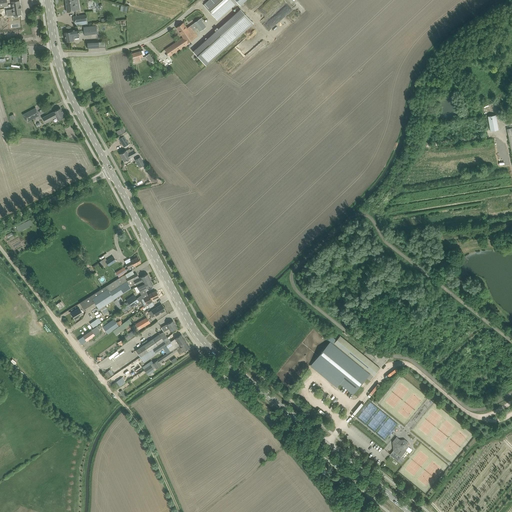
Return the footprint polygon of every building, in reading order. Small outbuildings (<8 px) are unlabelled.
[(18,15),(21,14),(21,10),(21,9),(20,6),(21,6),(21,5),(20,5),(20,0),(11,2),(12,9),(10,9),(11,15),(13,15),(14,15),(14,18),(18,17),(18,15)] [(74,0),(65,0),(67,12),(72,11),(76,11),(76,10),(80,10),(79,5),(75,6),(74,0)] [(207,2),(204,5),(217,20),(240,0),(209,0),(209,1),(207,2)] [(240,9),(193,52),(206,66),(253,24),(240,9)] [(202,18),(194,23),(200,31),(206,27),(202,21),(204,20),(202,18)] [(183,37),(165,50),(170,57),(188,44),(187,43),(197,36),(190,26),(187,28),(183,23),(176,27),(183,37)] [(96,26),(83,27),(84,35),(95,34),(97,34),(96,26)] [(69,32),(64,33),(66,42),(74,40),(73,39),(79,38),(78,29),(69,30),(69,32)] [(15,53),(13,53),(14,61),(18,61),(21,61),(22,62),(26,62),(26,61),(26,50),(26,49),(15,50),(15,53)] [(131,54),(133,59),(134,63),(141,61),(140,58),(143,57),(141,51),(131,54)] [(149,54),(145,56),(149,63),(153,60),(151,57),(149,54)] [(35,108),(23,114),(27,122),(39,115),(35,108)] [(60,108),(56,110),(42,117),(45,122),(56,116),(58,120),(65,116),(60,108)] [(488,116),(491,131),(499,130),(496,115),(488,116)] [(119,138),(119,139),(121,142),(124,147),(128,144),(129,144),(126,140),(130,137),(130,136),(128,133),(119,138)] [(126,150),(120,154),(124,161),(136,154),(134,150),(128,153),(126,150)] [(139,167),(144,165),(140,158),(135,160),(139,167)] [(17,229),(19,233),(35,224),(32,220),(17,229)] [(43,234),(45,239),(53,235),(50,230),(43,234)] [(82,248),(74,252),(77,257),(84,253),(82,248)] [(101,261),(99,262),(101,266),(103,265),(105,267),(108,265),(109,266),(116,261),(113,256),(107,260),(105,258),(101,261)] [(116,272),(108,277),(111,283),(119,278),(128,273),(126,270),(129,269),(129,271),(131,270),(135,268),(134,266),(141,262),(138,257),(133,259),(131,260),(131,261),(126,264),(125,267),(124,267),(116,272)] [(136,272),(126,278),(128,283),(134,280),(136,284),(137,286),(150,279),(148,274),(139,278),(139,277),(136,272)] [(106,286),(80,303),(84,310),(95,303),(99,309),(117,297),(131,288),(128,283),(126,278),(124,275),(128,273),(119,278),(111,283),(106,286)] [(150,279),(137,286),(138,287),(138,288),(140,292),(149,287),(153,285),(150,279)] [(141,300),(141,301),(143,306),(144,307),(147,305),(148,305),(147,304),(153,302),(152,300),(154,299),(159,297),(157,294),(158,294),(158,293),(157,291),(156,291),(151,293),(149,294),(149,295),(148,295),(141,300)] [(137,298),(134,294),(126,300),(127,301),(126,302),(125,303),(127,305),(139,297),(139,296),(137,298)] [(129,304),(132,307),(141,300),(139,297),(129,304)] [(119,309),(122,307),(117,299),(114,301),(119,309)] [(62,301),(56,303),(58,309),(64,307),(62,301)] [(162,304),(158,307),(149,312),(152,318),(165,310),(162,304)] [(79,308),(71,313),(75,319),(83,314),(79,308)] [(89,323),(92,328),(101,322),(98,317),(89,323)] [(134,332),(150,322),(147,317),(131,327),(133,330),(124,336),(127,340),(136,334),(134,332)] [(118,326),(113,319),(104,325),(109,333),(118,326)] [(171,331),(173,330),(177,328),(173,320),(161,327),(163,331),(169,328),(171,331)] [(91,330),(83,336),(87,341),(95,335),(100,332),(96,326),(91,330)] [(159,334),(136,350),(140,357),(164,341),(163,340),(167,337),(165,334),(161,337),(159,334)] [(170,345),(167,347),(170,351),(171,351),(173,349),(176,347),(186,341),(181,334),(177,337),(170,342),(171,343),(172,344),(170,345)] [(86,342),(90,347),(98,341),(94,336),(86,342)] [(330,341),(311,365),(318,371),(337,387),(340,383),(353,394),(367,378),(370,381),(370,380),(374,375),(380,368),(364,355),(341,336),(337,340),(334,344),(330,341)] [(164,341),(140,357),(143,361),(155,353),(167,345),(166,345),(164,341)] [(186,341),(176,347),(177,350),(180,354),(183,351),(186,350),(190,347),(186,341)] [(170,351),(162,357),(164,360),(173,353),(177,350),(176,347),(173,349),(171,351),(170,351)] [(157,360),(153,363),(151,364),(154,369),(156,367),(156,368),(161,365),(157,360)] [(8,363),(18,374),(22,370),(16,363),(14,365),(10,361),(8,363)] [(390,454),(390,455),(395,458),(398,461),(401,463),(405,459),(402,457),(407,450),(406,450),(409,446),(408,442),(405,439),(401,440),(397,437),(393,442),(393,444),(394,445),(395,447),(393,448),(394,450),(392,453),(390,454)]
